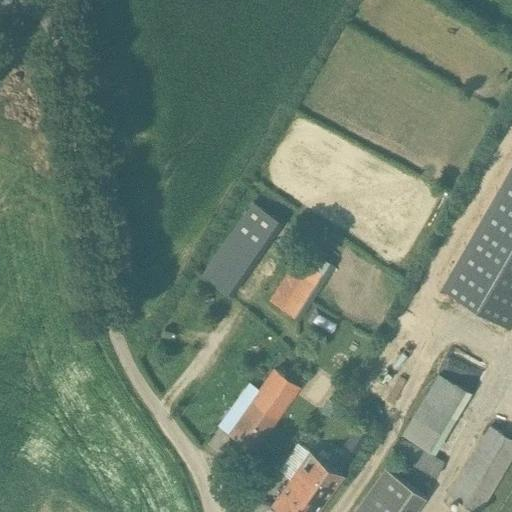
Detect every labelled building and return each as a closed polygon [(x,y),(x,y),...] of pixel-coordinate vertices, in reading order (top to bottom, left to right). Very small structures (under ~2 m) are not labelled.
[(510,326),(511,323),(511,159),(440,285),(510,326)] [(281,223),(256,205),(205,274),(231,292),(281,223)] [(333,263),(317,252),(302,273),(280,306),(296,317),(333,263)] [(247,440),(296,373),(267,351),(235,394),(228,388),(210,413),(247,440)] [(469,391),(439,373),(404,434),(434,451),(469,391)] [(511,454),(511,438),(489,424),(447,494),(477,511),(511,454)] [(444,461),(402,437),(393,452),(436,476),(444,461)] [(313,511),(341,472),(295,440),(277,466),(289,475),(270,502),(284,511),(313,511)] [(349,511),(404,511),(424,486),(388,460),(349,511)]
